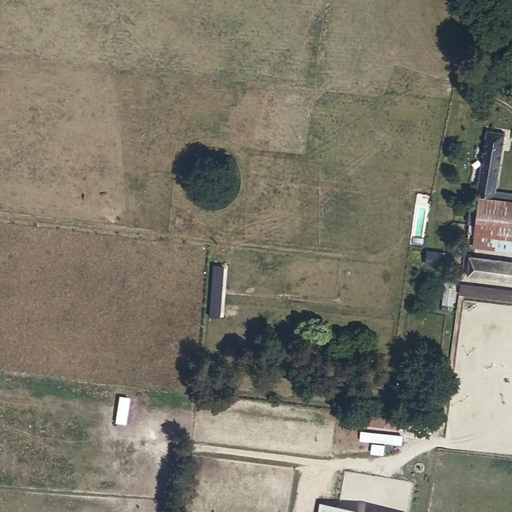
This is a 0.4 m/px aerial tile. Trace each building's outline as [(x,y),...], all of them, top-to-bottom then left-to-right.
[(511,136),(492,134),(490,155),(511,159),(511,153),(511,136)] [(511,159),(490,155),(485,191),(504,195),(506,193),(511,159)] [(504,195),(485,191),(483,200),(503,201),(504,195)] [(477,250),(511,253),(511,202),(504,202),(503,201),(483,200),(482,211),(475,210),(472,228),(475,228),(475,236),(479,236),(477,250)] [(432,258),(430,272),(448,273),(449,260),(432,258)] [(511,282),(511,263),(474,260),(473,279),(511,282)] [(455,310),(458,280),(450,279),(447,309),(455,310)] [(511,294),(465,290),(464,298),(511,302),(511,294)]
